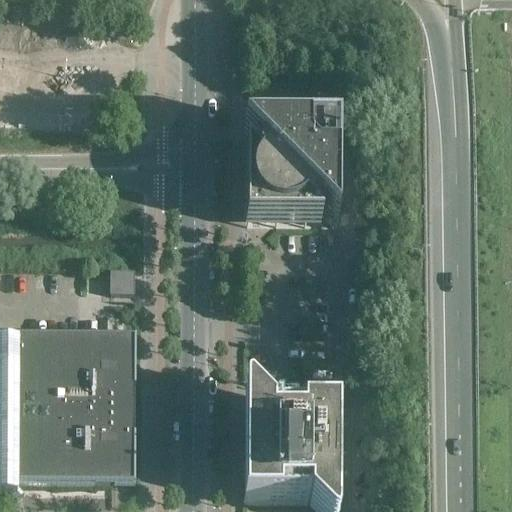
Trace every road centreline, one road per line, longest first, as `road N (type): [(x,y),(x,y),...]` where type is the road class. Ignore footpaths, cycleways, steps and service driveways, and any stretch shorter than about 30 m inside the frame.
road 1 (motorway): [(451,71),(460,511)]
road 2 (tertiary): [(194,511),(194,182)]
road 3 (tertiary): [(194,157),(194,0)]
